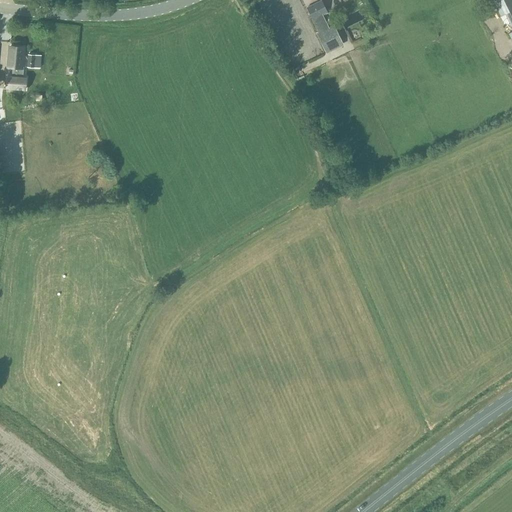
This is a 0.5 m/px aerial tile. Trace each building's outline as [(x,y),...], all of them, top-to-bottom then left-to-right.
[(328,13),(321,0),(306,7),(313,20),(312,20),(317,30),(328,25),(323,15),(328,13)] [(511,0),(491,0),(500,17),(505,14),(511,28),(511,31),(508,34),(511,41),(511,0)] [(343,43),(335,26),(318,35),(327,51),(343,43)] [(7,76),(6,88),(26,90),(27,77),(24,77),(24,68),(22,68),(24,48),(10,47),(8,66),(13,67),(13,76),(7,76)] [(28,54),(27,67),(34,67),(35,55),(28,54)]
